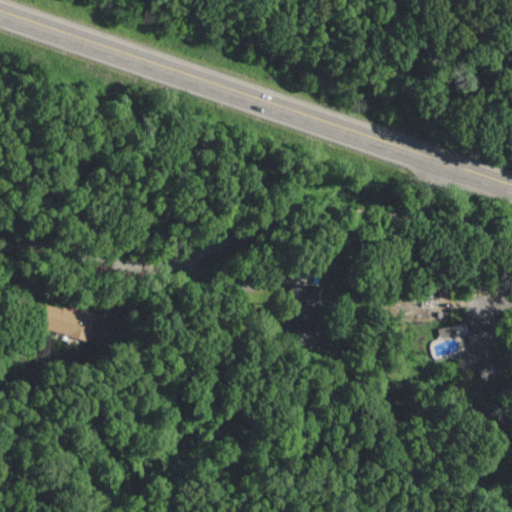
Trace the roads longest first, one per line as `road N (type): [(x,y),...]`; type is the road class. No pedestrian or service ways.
road 1 (primary): [(511,187),(0,14)]
road 2 (residential): [(0,252),(166,270),(286,218),(400,216),(458,169)]
